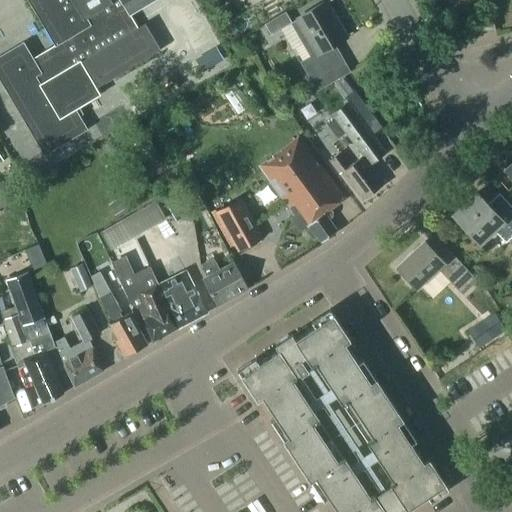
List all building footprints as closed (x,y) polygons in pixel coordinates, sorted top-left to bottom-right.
[(30,0),(54,41),(31,54),(22,38),(0,51),(0,76),(41,148),(83,123),(72,103),(97,89),(94,85),(160,47),(145,22),(139,26),(132,14),(156,0),(30,0)] [(331,0),(327,3),(292,23),(304,43),(312,56),(301,62),(311,79),(344,60),(335,44),(347,37),(353,34),(353,33),(346,37),(327,3),(333,0),(331,0)] [(265,24),(270,35),(291,23),(285,12),(265,24)] [(196,59),(204,72),(224,59),(217,46),(196,59)] [(344,78),(334,85),(344,98),(354,91),(344,78)] [(333,112),(346,129),(364,153),(350,164),(340,150),(331,157),(341,170),(343,169),(362,195),(383,179),(370,162),(386,151),(349,101),(333,112)] [(306,104),(299,109),(304,117),(311,112),(306,104)] [(331,215),(333,211),(331,208),(345,198),(299,135),(259,165),(295,212),(289,216),(289,220),(295,229),(300,230),(305,227),(313,237),(317,234),(321,240),(337,229),(328,217),(331,215)] [(167,203),(176,220),(205,205),(196,188),(167,203)] [(129,193),(109,204),(115,214),(135,203),(129,193)] [(506,242),(511,236),(511,206),(504,198),(493,209),(477,193),(453,215),(481,244),(495,230),(506,242)] [(264,237),(241,196),(216,210),(239,252),(264,237)] [(100,230),(111,249),(165,218),(154,199),(100,230)] [(29,224),(19,229),(21,235),(26,233),(30,235),(32,239),(35,238),(29,224)] [(21,235),(20,240),(22,244),(26,245),(30,243),(32,239),(30,235),(26,233),(21,235)] [(437,268),(448,280),(447,281),(454,289),(471,274),(463,266),(462,266),(443,246),(435,254),(424,242),(398,266),(417,286),(437,268)] [(149,266),(135,274),(126,254),(111,261),(120,282),(132,305),(137,302),(145,318),(144,319),(154,340),(178,327),(159,284),(149,266)] [(202,278),(217,305),(248,288),(233,261),(222,267),(216,257),(200,265),(206,276),(202,278)] [(71,268),(81,291),(93,286),(83,263),(71,268)] [(0,310),(0,316),(2,323),(4,322),(13,345),(10,346),(17,365),(25,362),(43,401),(63,392),(52,368),(45,351),(56,347),(44,316),(45,316),(28,271),(6,279),(16,306),(0,310)] [(100,271),(91,276),(100,297),(102,296),(111,291),(100,271)] [(159,284),(178,327),(207,312),(185,271),(159,284)] [(116,338),(125,354),(135,349),(138,350),(143,347),(144,343),(147,342),(136,322),(138,321),(132,311),(123,316),(120,310),(122,309),(112,291),(111,291),(102,296),(110,311),(107,312),(110,318),(113,316),(115,320),(111,322),(119,336),(116,338)] [(70,374),(75,384),(104,369),(88,338),(100,332),(87,308),(71,316),(84,340),(70,347),(65,336),(54,341),(70,374)] [(468,330),(479,346),(506,329),(495,312),(468,330)] [(242,375),(241,375),(242,376),(257,399),(258,400),(263,396),(276,416),(289,436),(284,439),(284,440),(297,459),(297,460),(310,479),(310,480),(311,480),(316,477),(329,496),(339,511),(402,511),(408,508),(408,509),(428,496),(428,495),(440,487),(445,484),(445,483),(446,483),(445,482),(430,459),(429,458),(429,459),(424,462),(411,442),(398,422),(403,419),(403,418),(390,399),(390,398),(377,379),(376,378),(376,379),(371,382),(358,362),(345,342),(350,339),(350,338),(334,315),(334,314),(333,314),(328,317),(316,326),(316,325),(315,325),(296,339),(292,333),(275,344),(279,350),(259,363),(247,371),(242,375)] [(0,404),(14,397),(2,367),(0,367),(0,404)]
